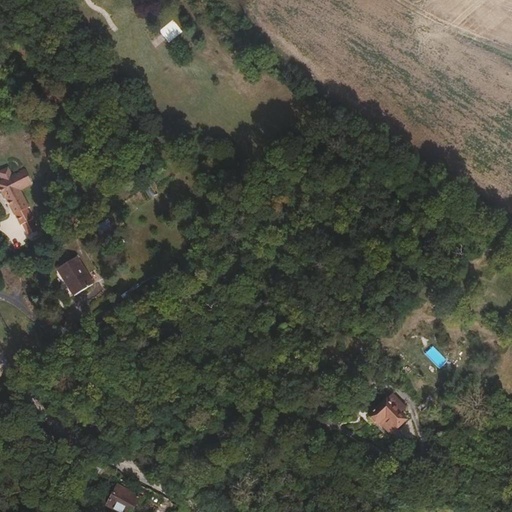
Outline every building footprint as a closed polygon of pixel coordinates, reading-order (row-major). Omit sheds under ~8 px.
[(22,184),(34,176),(26,163),(14,171),(8,163),(5,165),(3,173),(5,176),(22,207),(33,200),(22,184)] [(22,207),(5,176),(0,179),(0,180),(8,193),(9,192),(20,209),(22,207)] [(86,279),(69,252),(51,263),(68,291),(86,279)] [(396,427),(390,422),(392,417),(377,407),(374,411),(371,410),(357,430),(371,440),(377,431),(388,439),(396,427)] [(384,447),(388,439),(377,431),(371,440),(373,440),(384,447)] [(123,511),(131,511),(139,494),(116,482),(105,503),(123,511)]
